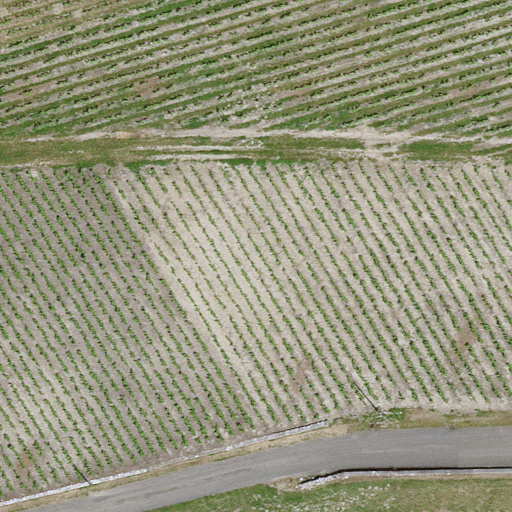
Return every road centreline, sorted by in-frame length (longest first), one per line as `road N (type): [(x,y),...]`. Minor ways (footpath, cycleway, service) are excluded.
road 1 (track): [(0,153),(185,143),(511,148)]
road 2 (unclassified): [(88,511),(312,457),(511,446)]
